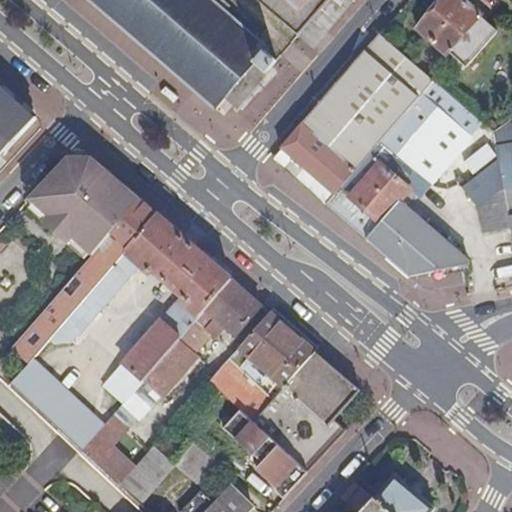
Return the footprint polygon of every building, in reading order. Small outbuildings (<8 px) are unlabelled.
[(220,0),(216,6),(209,0),(90,0),(89,1),(217,112),(256,67),(266,76),(277,63),(267,55),(269,52),(265,48),(226,14),(232,7),(223,0),(220,0)] [(255,0),(298,37),(330,0),(331,0),(340,8),(347,0),(255,0)] [(466,66),(496,32),(480,19),(482,16),(463,0),(443,0),(417,30),(447,55),(450,52),(466,66)] [(334,197),(434,83),(379,35),(280,150),(291,159),(283,170),(294,180),(302,169),(334,197)] [(418,197),(481,125),(434,83),(334,197),(325,207),(408,278),(470,266),(404,209),(416,195),(418,197)] [(28,110),(0,85),(0,155),(29,123),(28,110)] [(511,186),(511,120),(492,135),(498,162),(503,188),(511,186)] [(0,173),(13,160),(7,153),(0,160),(0,173)] [(93,255),(139,201),(90,159),(70,159),(32,201),(36,205),(51,218),(46,224),(44,226),(69,248),(71,246),(76,240),(91,253),(93,255)] [(503,188),(498,162),(462,189),(478,209),(483,236),(485,236),(488,250),(508,246),(505,232),(511,230),(503,188)] [(511,230),(511,236),(511,186),(503,188),(511,230)] [(52,340),(157,217),(139,201),(93,255),(12,351),(30,366),(31,364),(52,340)] [(51,218),(36,205),(31,211),(46,224),(51,218)] [(233,282),(157,217),(52,340),(57,345),(71,344),(132,273),(131,267),(138,264),(151,276),(154,273),(167,285),(164,289),(175,298),(178,294),(184,299),(107,387),(125,404),(144,382),(154,371),(159,365),(233,282)] [(91,253),(76,240),(71,246),(86,258),(91,253)] [(178,382),(199,357),(196,355),(213,335),(206,330),(215,319),(222,324),(237,337),(263,307),(233,282),(159,365),(178,382)] [(286,389),(317,353),(271,314),(240,350),(286,389)] [(213,335),(222,324),(215,319),(206,330),(213,335)] [(337,421),(362,392),(317,353),(286,389),(274,403),(256,423),(310,474),(350,431),(337,421)] [(274,403),(230,362),(212,382),(243,412),(256,423),(274,403)] [(103,429),(31,364),(30,366),(12,386),(83,451),(103,429)] [(154,390),(164,379),(154,371),(144,382),(154,390)] [(0,378),(0,411),(9,418),(25,400),(0,378)] [(310,474),(256,423),(243,412),(226,430),(256,457),(263,450),(271,457),(259,470),(288,498),(310,474)] [(114,449),(129,431),(113,418),(103,429),(83,451),(121,486),(136,469),(114,449)] [(224,467),(196,442),(177,464),(205,489),(212,481),(224,467)] [(175,464),(155,447),(136,469),(121,486),(141,503),(175,464)] [(433,511),(437,508),(397,475),(389,484),(386,481),(380,488),(384,491),(376,501),(388,511),(433,511)] [(246,511),(252,505),(234,489),(228,496),(212,481),(205,489),(185,510),(187,511),(246,511)] [(388,511),(376,501),(356,484),(342,499),(356,511),(388,511)]
